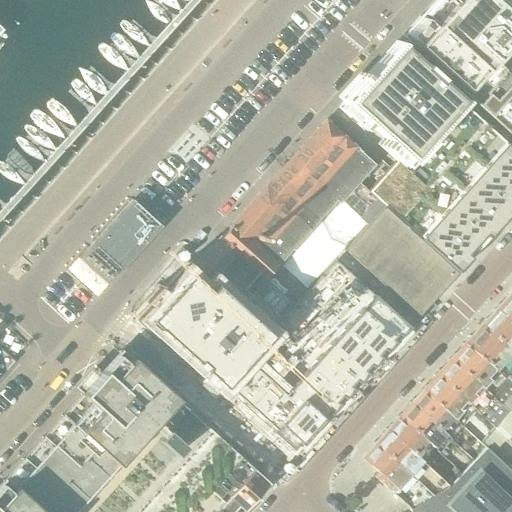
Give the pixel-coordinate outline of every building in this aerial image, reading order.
[(511,0),(434,0),(401,38),(409,46),(498,126),(511,138),(511,0)] [(395,45),(344,102),(402,154),(410,162),(461,105),(434,80),(433,79),(431,82),(416,68),(418,66),(417,65),(396,46),(395,45)] [(462,191),(483,168),(505,144),(461,105),(410,162),(402,154),(394,162),(367,193),(382,207),(419,240),(441,215),(462,191)] [(219,239),(262,279),(330,205),(334,201),(337,204),(371,166),(324,123),(219,239)] [(511,150),(505,144),(483,168),(511,193),(511,150)] [(511,193),(483,168),(462,191),(501,226),(511,212),(511,193)] [(501,226),(462,191),(441,215),(479,249),(487,240),(501,226)] [(93,255),(83,265),(107,287),(160,228),(137,206),(131,201),(87,249),(93,255)] [(408,327),(456,275),(419,241),(382,207),(334,261),(408,327)] [(479,249),(441,215),(419,240),(456,274),(458,273),(470,260),(470,259),(479,249)] [(290,304),(262,279),(219,239),(193,268),(241,311),(268,334),(290,304)] [(148,319),(146,321),(148,323),(155,329),(294,455),(408,328),(334,261),(268,334),(267,335),(212,285),(207,291),(188,274),(153,313),(148,319)] [(511,301),(506,297),(494,310),(511,326),(511,301)] [(511,326),(494,310),(481,325),(511,352),(511,326)] [(511,352),(481,325),(462,345),(511,386),(511,352)] [(449,360),(509,412),(511,408),(511,386),(462,345),(449,360)] [(0,378),(12,365),(14,363),(12,362),(0,350),(0,378)] [(242,511),(267,485),(128,359),(119,351),(0,482),(0,511),(242,511)] [(449,360),(434,376),(475,412),(494,429),(509,412),(449,360)] [(434,376),(420,392),(454,423),(460,428),(462,427),(475,412),(434,376)] [(420,392),(409,405),(443,435),(454,423),(420,392)] [(409,405),(398,417),(432,448),(443,435),(409,405)] [(494,429),(480,444),(485,448),(492,454),(505,439),(506,440),(511,433),(511,408),(509,412),(494,429)] [(398,417),(386,430),(420,461),(431,448),(432,448),(398,417)] [(464,429),(452,443),(473,462),(485,448),(480,444),(464,429)] [(386,430),(373,444),(408,475),(407,475),(423,490),(432,497),(445,490),(447,487),(419,462),(420,461),(386,430)] [(365,455),(364,458),(364,461),(366,463),(378,474),(374,478),(390,493),(406,508),(409,511),(432,497),(423,490),(407,475),(408,475),(373,444),(374,446),(365,455)] [(432,497),(409,511),(511,511),(511,473),(492,454),(485,448),(473,462),(462,474),(448,489),(447,488),(445,490),(432,497)]
